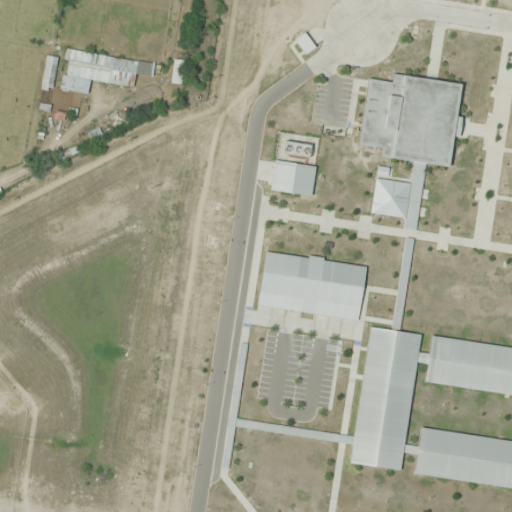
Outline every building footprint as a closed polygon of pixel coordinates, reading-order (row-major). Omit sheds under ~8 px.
[(316,49),(304,33),(295,41),(306,56),(316,49)] [(67,50),(63,76),(134,88),(136,74),(152,77),(154,64),(67,50)] [(461,85),(393,75),(392,83),(368,80),(359,146),(382,149),(381,158),(414,162),(411,184),(386,180),(387,170),(378,168),(371,214),(406,219),(404,229),(416,230),(426,165),(449,168),(461,85)] [(315,167),(274,162),(270,191),(311,196),(315,167)] [(404,240),(394,329),(401,330),(412,240),(404,240)] [(358,320),(365,266),(265,252),(258,306),(358,320)] [(511,489),(511,349),(432,337),(429,355),(418,354),(420,336),(370,329),(354,438),(230,419),(229,427),(352,445),(349,463),(400,471),(403,453),(417,455),(414,475),(511,489)]
